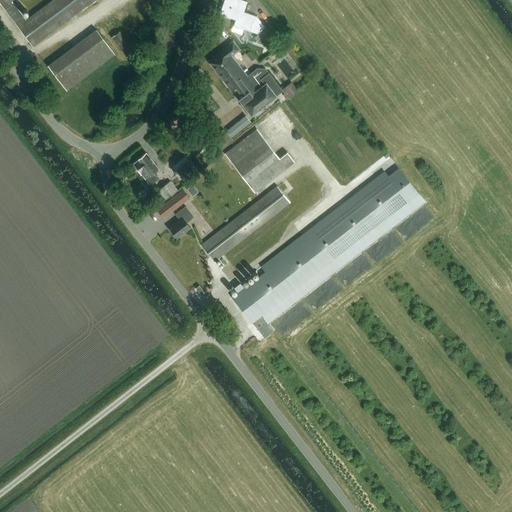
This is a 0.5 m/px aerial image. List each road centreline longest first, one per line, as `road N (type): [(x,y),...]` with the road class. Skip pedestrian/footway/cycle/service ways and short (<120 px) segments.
road 1 (unclassified): [(352,511),(114,206),(105,153)]
road 2 (unclassified): [(105,153),(158,118),(203,0)]
road 3 (unclassified): [(105,153),(62,133),(0,54)]
